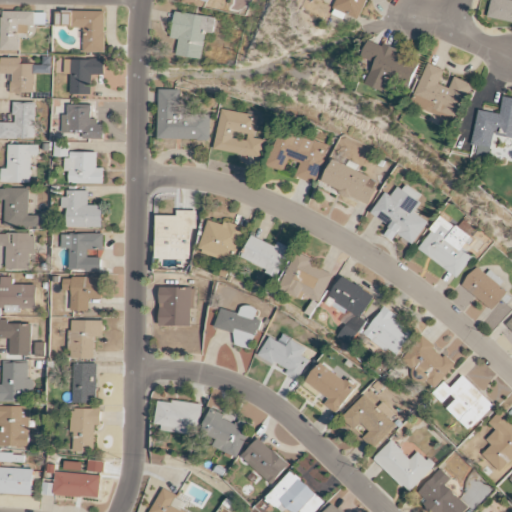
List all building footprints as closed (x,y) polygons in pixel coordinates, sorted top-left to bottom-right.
[(367,0),(337,0),(332,14),(344,19),(346,14),(360,20),(367,0)] [(511,22),(511,0),(492,0),(489,19),(511,22)] [(105,52),(106,12),(57,11),(56,26),(84,27),(84,52),(105,52)] [(2,50),(20,50),(20,34),(35,34),(35,12),(2,12),(2,50)] [(215,18),(175,12),(171,39),(179,40),(177,55),(202,59),(206,33),(213,34),(215,18)] [(420,60),(383,47),(383,46),(369,41),(363,57),(375,62),(367,85),(386,92),(390,82),(410,89),(420,60)] [(21,58),(1,58),(1,74),(12,74),(11,93),(33,93),(33,64),(21,64),(21,58)] [(104,59),(64,60),(64,74),(70,74),(71,94),(91,94),(91,75),(104,75),(104,59)] [(454,77),(450,88),(439,84),(445,70),(427,63),(412,105),(457,121),(471,83),(454,77)] [(180,90),(159,90),(158,139),(210,140),(210,114),(189,114),(189,107),(180,107),(180,90)] [(511,98),(503,97),(500,114),(478,111),(472,145),(479,146),(477,155),(490,157),(494,135),(511,138),(511,98)] [(0,139),(35,139),(35,103),(14,103),(14,123),(0,122),(0,139)] [(62,132),(87,132),(87,139),(103,139),(104,122),(91,122),(91,105),(68,105),(68,115),(63,115),(62,132)] [(214,149),(260,158),(263,140),(253,138),(257,116),(221,109),(214,149)] [(327,145),(280,130),(267,167),(284,172),(288,160),(300,163),(295,177),(315,184),(327,145)] [(38,146),(8,145),(8,169),(2,169),(2,183),(31,183),(31,156),(37,156),(38,146)] [(97,153),(66,152),(66,172),(70,172),(69,183),(104,184),(104,168),(97,168),(97,153)] [(355,172),(358,165),(348,161),(346,165),(332,159),(321,184),(368,204),(378,181),(355,172)] [(413,245),(428,222),(412,212),(422,197),(399,183),(391,196),(385,192),(371,214),(391,226),(385,235),(394,240),(397,235),(413,245)] [(5,227),(39,227),(39,216),(29,216),(29,189),(0,188),(0,200),(5,200),(5,227)] [(68,228),(103,227),(103,206),(88,206),(88,191),(64,191),(64,208),(68,208),(68,228)] [(156,216),(156,260),(193,260),(194,211),(177,211),(177,216),(156,216)] [(417,249),(458,278),(474,256),(465,250),(473,239),(441,216),(417,249)] [(198,251),(232,262),(242,229),(209,218),(198,251)] [(0,246),(7,247),(6,269),(30,270),(30,255),(35,255),(35,234),(0,233),(0,246)] [(70,270),(89,270),(89,251),(104,250),(104,234),(62,235),(62,249),(70,249),(70,270)] [(275,247),(252,235),(240,259),(277,277),(292,249),(277,241),(275,247)] [(319,306),(334,275),(310,264),(313,259),(297,252),(280,287),(319,306)] [(508,293),(500,286),(503,282),(490,270),(486,275),(477,267),(462,284),(492,311),(508,293)] [(72,291),(71,311),(89,311),(89,299),(102,300),(102,278),(64,277),(63,291),(72,291)] [(327,304),(348,314),(344,324),(346,325),(339,338),(353,345),(366,321),(362,319),(375,294),(340,277),(327,304)] [(160,327),(192,327),(192,288),(160,288),(160,327)] [(222,309),(216,329),(236,335),(233,344),(251,349),(260,320),(254,318),(256,309),(241,304),(239,314),(222,309)] [(414,332),(394,320),(397,315),(384,306),(365,336),(397,357),(414,332)] [(8,324),(8,320),(0,319),(0,338),(10,339),(10,355),(31,355),(31,324),(8,324)] [(268,337),(259,357),(288,369),(286,375),(299,381),(307,360),(301,357),(306,347),(281,336),(279,342),(268,337)] [(401,359),(434,389),(455,366),(423,336),(401,359)] [(0,384),(0,401),(32,402),(33,379),(28,379),(28,363),(3,363),(3,385),(0,384)] [(97,404),(98,363),(74,363),(74,403),(97,404)] [(306,383),(329,398),(325,405),(338,413),(356,384),(346,378),(345,380),(318,363),(306,383)] [(494,406),(463,375),(450,388),(444,382),(432,394),(442,403),(450,394),(456,400),(447,409),(470,431),(494,406)] [(378,407),(364,395),(342,418),(356,431),(362,425),(369,432),(363,439),(375,450),(397,426),(389,418),(394,414),(382,402),(378,407)] [(201,405),(159,400),(156,425),(162,425),(162,431),(198,434),(201,405)] [(29,407),(0,406),(0,446),(29,447),(29,407)] [(101,409),(73,409),(72,451),(88,452),(88,443),(96,443),(96,426),(101,426),(101,409)] [(237,456),(251,425),(239,419),(236,425),(223,419),(225,415),(211,409),(198,438),(237,456)] [(501,473),(511,460),(511,423),(499,411),(488,423),(496,430),(486,440),(492,445),(482,455),(501,473)] [(289,466),(259,438),(242,457),(271,484),(289,466)] [(374,459),(410,493),(435,467),(418,451),(411,459),(391,441),(374,459)] [(0,494),(32,496),(33,470),(0,468),(0,494)] [(434,511),(466,511),(470,508),(446,485),(451,479),(441,469),(419,492),(428,501),(426,504),(434,511)] [(300,511),(315,511),(325,502),(292,471),(267,499),(278,509),(283,504),(292,511),(299,511),(300,511)] [(101,476),(55,473),(54,496),(100,498),(101,476)] [(187,511),(174,505),(179,496),(164,488),(151,511),(187,511)]
